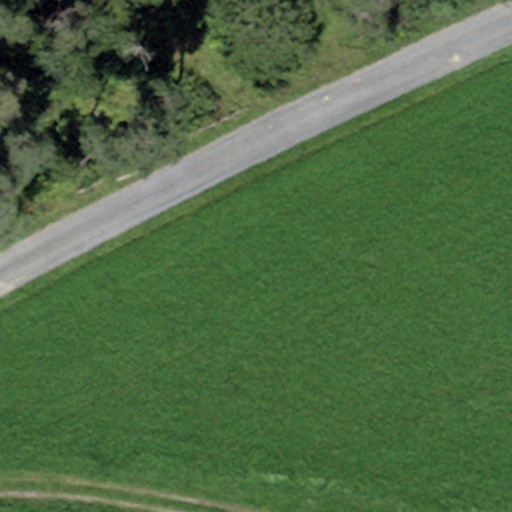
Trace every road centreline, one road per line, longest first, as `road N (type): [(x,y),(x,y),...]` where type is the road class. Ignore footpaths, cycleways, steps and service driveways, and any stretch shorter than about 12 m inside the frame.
road 1 (unclassified): [(0,271),(511,13)]
road 2 (track): [(0,488),(150,494),(231,511)]
